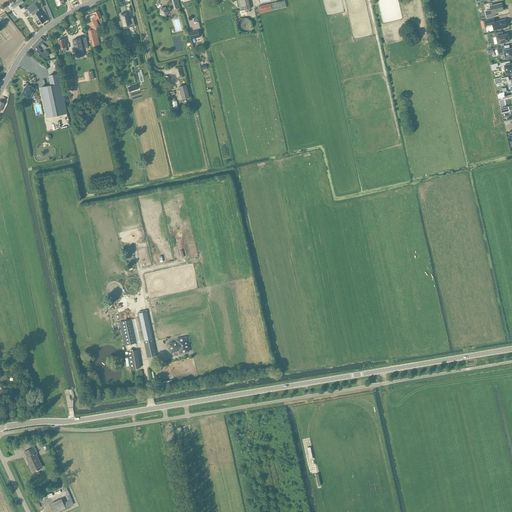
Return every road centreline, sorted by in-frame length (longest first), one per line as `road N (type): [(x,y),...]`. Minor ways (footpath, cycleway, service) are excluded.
road 1 (tertiary): [(0,428),(382,370)]
road 2 (unclassified): [(414,511),(382,370)]
road 3 (tertiary): [(0,96),(24,48),(96,0)]
road 4 (unclassified): [(507,474),(481,353)]
